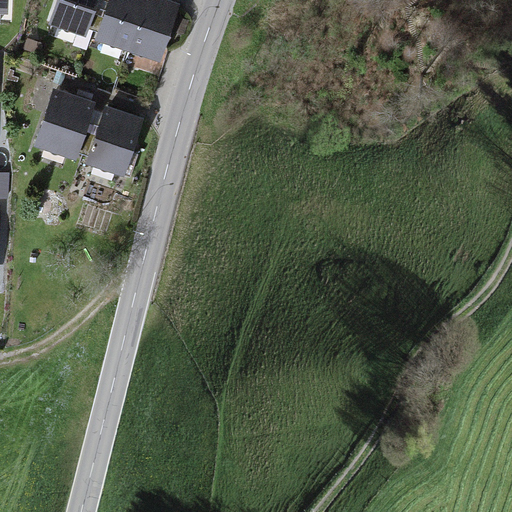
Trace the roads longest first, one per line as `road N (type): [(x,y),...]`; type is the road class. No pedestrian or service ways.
road 1 (tertiary): [(226,0),(173,160),(82,511)]
road 2 (track): [(511,250),(478,299),(408,369),(361,455),(317,511)]
